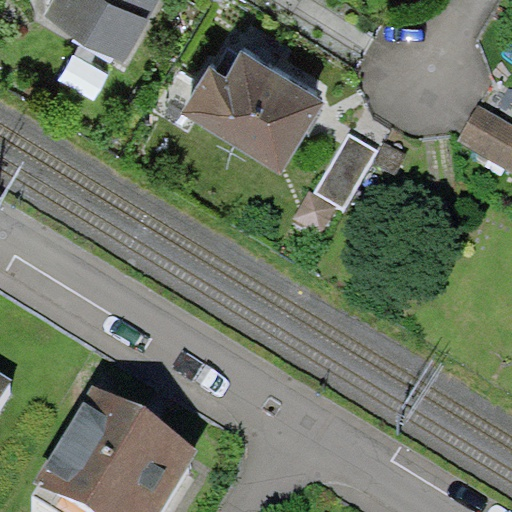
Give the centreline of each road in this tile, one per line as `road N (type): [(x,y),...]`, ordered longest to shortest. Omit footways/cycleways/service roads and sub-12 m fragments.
road 1 (residential): [(0,229),(294,412)]
road 2 (residential): [(294,412),(462,511)]
